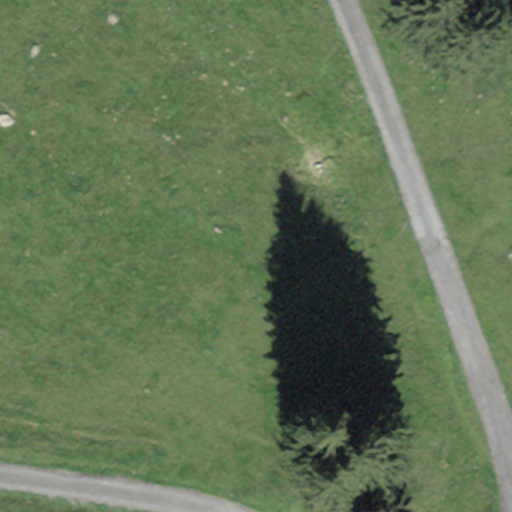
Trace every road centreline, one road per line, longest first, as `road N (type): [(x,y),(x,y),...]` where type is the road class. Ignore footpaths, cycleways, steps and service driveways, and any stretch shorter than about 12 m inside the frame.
road 1 (track): [(340,0),(511,470)]
road 2 (track): [(209,511),(0,476)]
